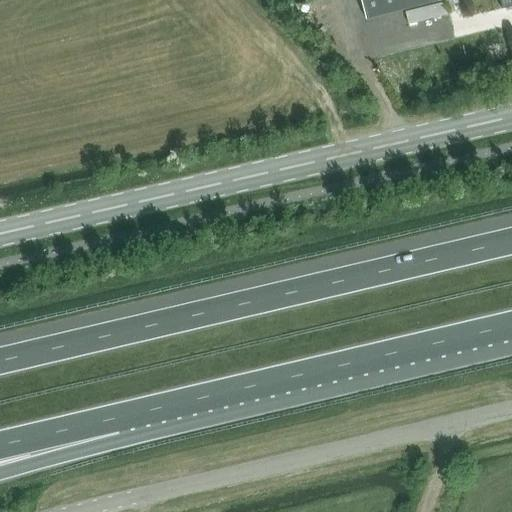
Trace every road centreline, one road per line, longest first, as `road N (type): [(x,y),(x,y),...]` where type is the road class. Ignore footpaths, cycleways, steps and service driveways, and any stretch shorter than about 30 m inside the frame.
road 1 (motorway): [(511,242),(0,363)]
road 2 (tertiary): [(0,234),(511,117)]
road 3 (unclassified): [(74,511),(511,409)]
road 4 (motorway): [(156,410),(511,326)]
road 5 (motorway): [(0,472),(116,442),(156,410)]
road 6 (motorway): [(0,446),(156,410)]
